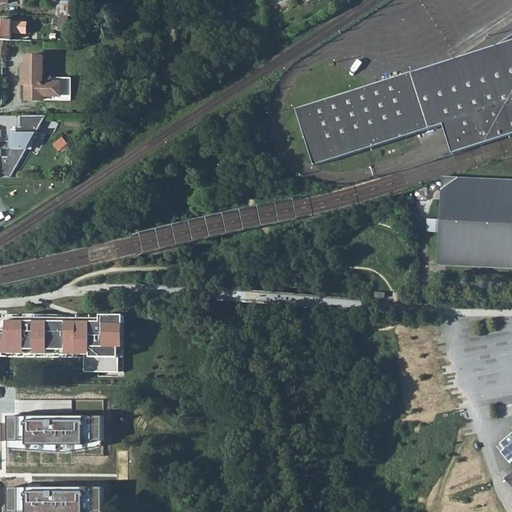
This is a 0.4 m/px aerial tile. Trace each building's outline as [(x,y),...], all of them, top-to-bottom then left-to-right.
[(58,2),(58,16),(59,16),(70,17),(86,17),(86,3),(58,2)] [(69,30),(70,17),(59,16),(58,30),(63,30),(62,40),(82,41),(83,31),(69,30)] [(0,21),(0,39),(11,40),(12,22),(0,21)] [(27,33),(27,41),(43,41),(43,33),(27,33)] [(430,128),(445,123),(455,152),(511,133),(511,35),(500,44),(412,71),(430,128)] [(45,56),(28,57),(28,67),(25,67),(26,85),(29,85),(33,85),(33,100),(46,100),(46,95),(63,95),(63,82),(54,82),(54,77),(45,77),(45,56)] [(412,71),(299,107),(317,164),(430,128),(412,71)] [(0,141),(0,147),(1,158),(0,175),(0,177),(10,177),(46,117),(21,117),(20,128),(16,128),(16,133),(8,134),(8,141),(0,141)] [(441,202),(437,266),(511,269),(511,181),(448,178),(448,181),(440,181),(438,202),(441,202)] [(438,202),(440,181),(427,180),(426,189),(426,201),(438,202)] [(418,201),(426,201),(426,189),(418,188),(418,201)] [(0,355),(84,356),(83,372),(119,371),(119,323),(5,321),(0,323),(0,355)] [(10,390),(0,389),(0,423),(9,424),(10,390)] [(102,417),(11,416),(10,450),(103,450),(102,417)] [(511,469),(493,484),(494,485),(504,494),(511,498),(511,439),(498,451),(511,465),(511,464),(511,469)] [(101,511),(102,487),(10,488),(10,511),(101,511)]
